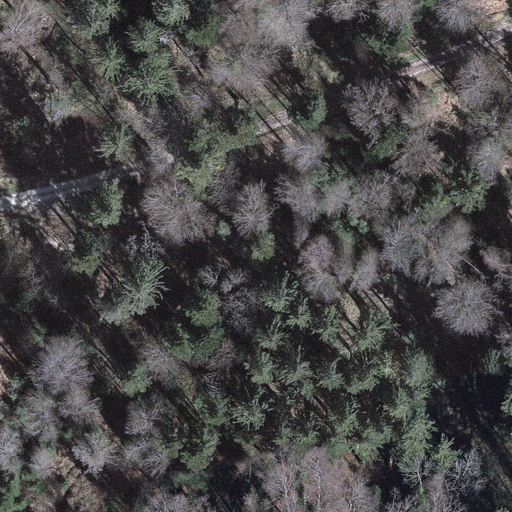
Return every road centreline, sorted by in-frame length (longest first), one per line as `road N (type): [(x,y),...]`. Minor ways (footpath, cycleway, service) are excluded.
road 1 (track): [(511,27),(299,109),(0,195)]
road 2 (track): [(511,339),(42,182)]
